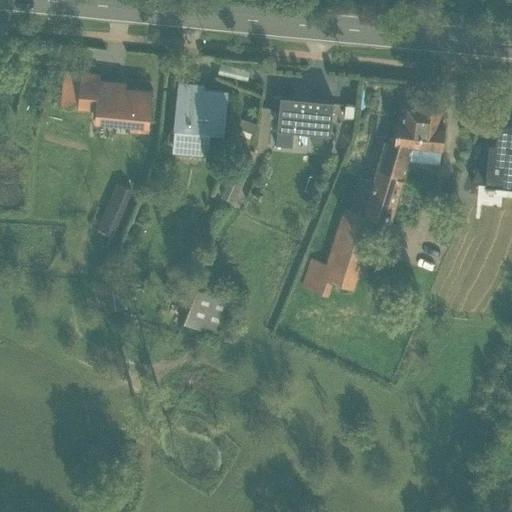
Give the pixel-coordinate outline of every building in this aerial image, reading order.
[(146,135),(150,92),(121,89),(122,83),(96,81),(96,75),(67,73),(64,108),(90,110),(88,130),(146,135)] [(200,86),(177,84),(170,149),(200,152),(202,135),(219,136),(224,94),(200,91),(200,86)] [(332,103),(270,97),(268,111),(273,111),(272,127),(312,131),(310,145),(328,146),(332,103)] [(396,114),(392,143),(381,141),(369,182),(358,178),(347,212),(342,210),(324,266),(311,261),(300,287),(324,297),(328,285),(349,292),(353,278),(362,280),(367,262),(377,264),(406,161),(439,165),(446,118),(436,117),(439,103),(410,102),(408,115),(396,114)] [(511,125),(489,123),(488,142),(471,182),(511,186),(511,125)] [(104,176),(87,224),(106,231),(123,182),(104,176)] [(217,332),(229,302),(189,287),(183,318),(217,332)]
